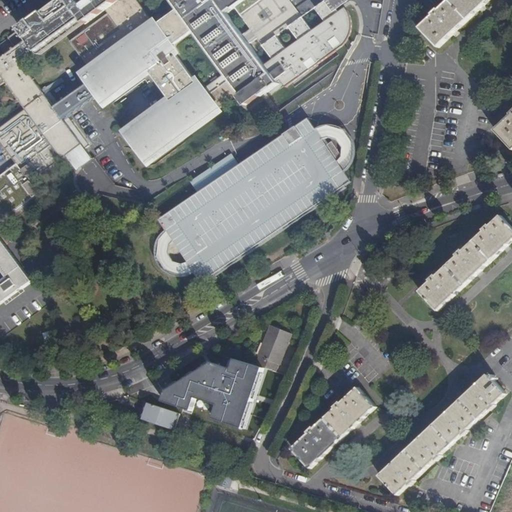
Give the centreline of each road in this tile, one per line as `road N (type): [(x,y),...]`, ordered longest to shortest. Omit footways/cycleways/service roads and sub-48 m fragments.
road 1 (secondary): [(349,242),(101,381),(41,387),(0,377)]
road 2 (residential): [(349,242),(261,468),(391,511)]
road 3 (residential): [(404,0),(368,198),(349,242)]
road 4 (secondary): [(511,184),(349,242)]
